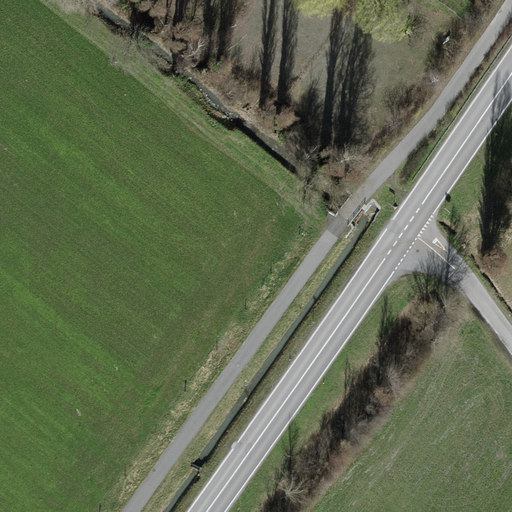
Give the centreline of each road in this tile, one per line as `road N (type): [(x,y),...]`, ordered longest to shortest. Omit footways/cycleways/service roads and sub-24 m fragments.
road 1 (secondary): [(205,511),(404,230)]
road 2 (secondary): [(404,230),(511,73)]
road 3 (unclassified): [(404,230),(458,267),(511,339)]
